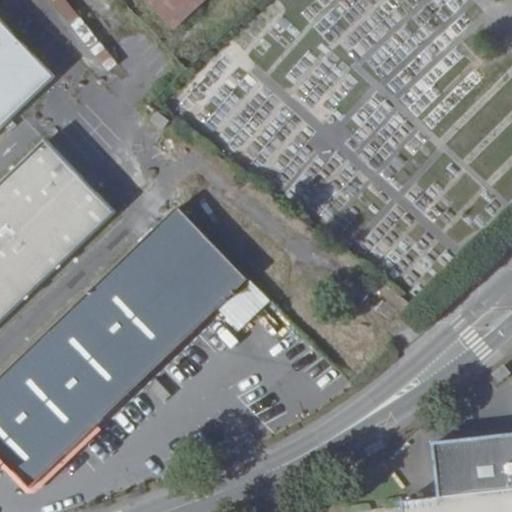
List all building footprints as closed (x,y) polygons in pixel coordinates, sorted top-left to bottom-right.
[(155,0),(177,24),(202,0),(155,0)] [(0,17),(0,131),(57,77),(0,17)] [(0,324),(117,213),(48,140),(0,185),(0,324)] [(0,453),(33,488),(251,279),(181,206),(0,379),(0,453)] [(511,511),(511,433),(437,442),(443,497),(406,501),(407,511),(511,511)]
